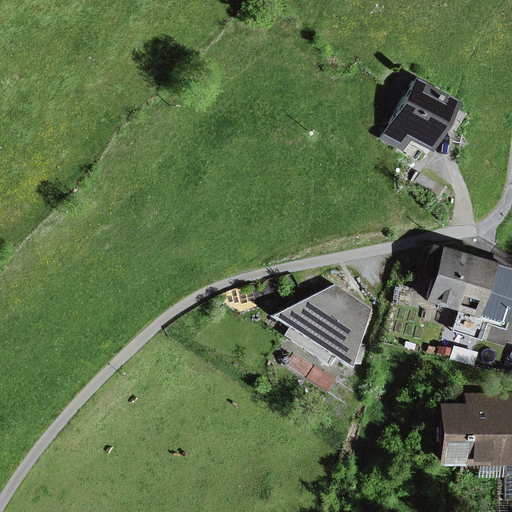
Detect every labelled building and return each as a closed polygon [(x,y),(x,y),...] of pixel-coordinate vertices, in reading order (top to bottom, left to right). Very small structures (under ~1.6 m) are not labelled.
[(401,142),(405,135),(425,146),(438,123),(444,112),(448,106),(449,103),(411,82),(379,138),(397,149),(401,142)] [(438,123),(453,132),(463,115),(448,106),(444,112),(438,123)] [(433,197),(439,188),(420,176),(415,184),(433,197)] [(448,305),(500,322),(511,283),(511,275),(433,251),(426,273),(434,275),(427,299),(431,300),(430,303),(447,308),(448,305)] [(351,300),(366,288),(342,275),(338,291),(351,300)] [(330,286),(270,317),(287,328),(333,359),(347,368),(367,310),(351,300),(338,291),(330,286)] [(328,366),(333,359),(287,328),(282,335),(328,366)] [(339,390),(358,398),(365,381),(349,375),(345,376),(339,390)] [(511,397),(504,398),(503,410),(504,439),(511,438),(511,397)] [(466,410),(503,410),(504,398),(466,398),(466,410)] [(511,438),(504,439),(503,410),(466,410),(442,410),(442,428),(436,428),(436,443),(442,443),(442,461),(511,460),(511,438)]
